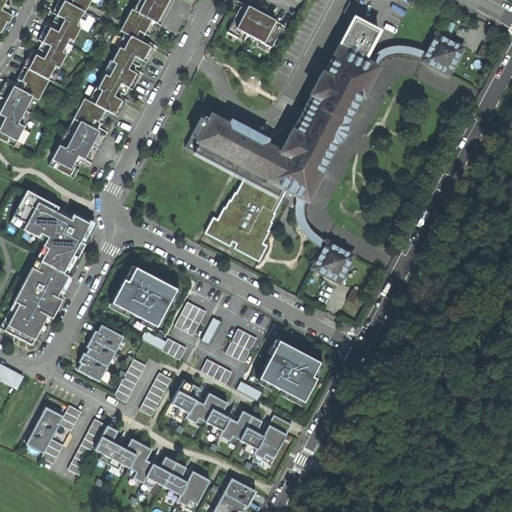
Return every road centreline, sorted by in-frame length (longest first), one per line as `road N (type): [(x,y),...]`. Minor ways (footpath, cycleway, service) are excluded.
road 1 (unclassified): [(511,54),(356,350)]
road 2 (residential): [(356,350),(122,228)]
road 3 (residential): [(214,0),(108,202),(122,228)]
road 4 (residential): [(122,228),(53,356),(28,368),(0,355)]
road 5 (track): [(511,383),(428,420),(392,461),(367,511)]
road 6 (unclassified): [(356,350),(272,511)]
